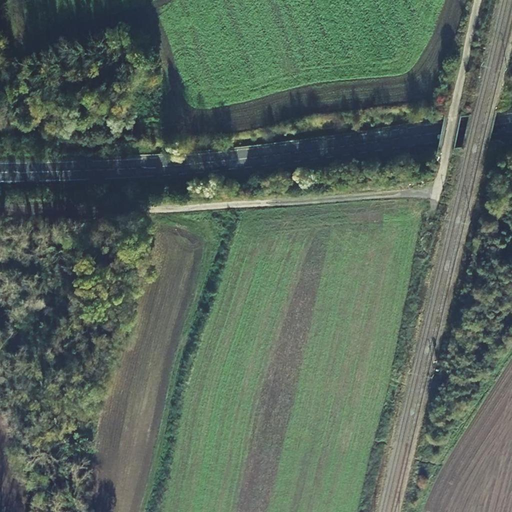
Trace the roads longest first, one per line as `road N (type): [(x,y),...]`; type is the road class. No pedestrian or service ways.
road 1 (secondary): [(0,171),(207,162),(511,123)]
road 2 (track): [(0,213),(439,192)]
road 3 (track): [(478,0),(439,192)]
